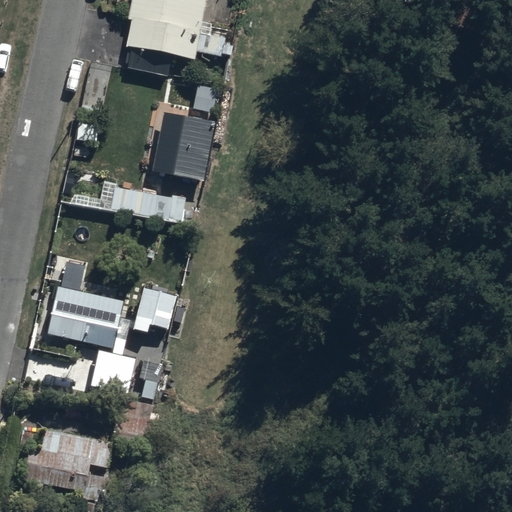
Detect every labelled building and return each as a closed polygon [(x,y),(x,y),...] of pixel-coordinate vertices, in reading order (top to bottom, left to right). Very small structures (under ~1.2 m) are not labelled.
[(123,68),(166,77),(170,58),(192,62),(194,53),(218,58),(219,55),(229,57),(231,45),(228,44),(232,29),(198,21),(202,0),(128,0),(124,21),(130,22),(124,49),(127,49),(123,68)] [(106,96),(83,92),(79,116),(101,120),(106,96)] [(153,143),(149,170),(159,172),(160,169),(202,176),(207,127),(195,125),(196,118),(189,117),(188,124),(163,121),(160,144),(153,143)] [(170,203),(114,190),(110,209),(166,222),(170,203)] [(122,303),(62,287),(51,335),(110,351),(122,303)] [(144,290),(134,332),(146,335),(150,329),(170,333),(178,299),(144,290)] [(172,367),(115,355),(113,369),(101,366),(96,396),(163,408),(172,367)] [(111,444),(44,430),(40,452),(28,450),(23,483),(103,499),(108,473),(105,473),(111,444)]
